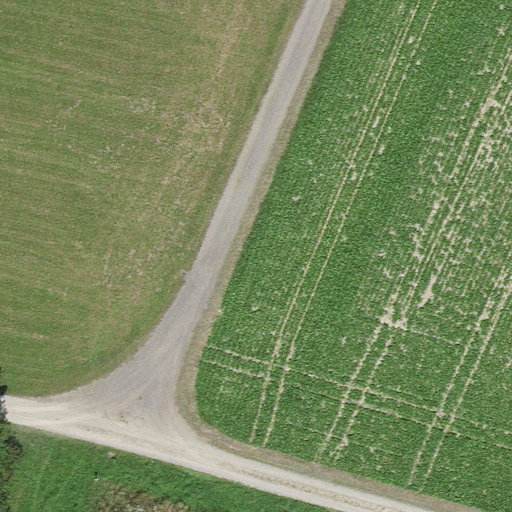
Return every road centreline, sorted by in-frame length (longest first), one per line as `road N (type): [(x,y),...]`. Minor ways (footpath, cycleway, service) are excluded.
road 1 (track): [(121,439),(201,291),(321,0)]
road 2 (track): [(0,412),(376,511)]
